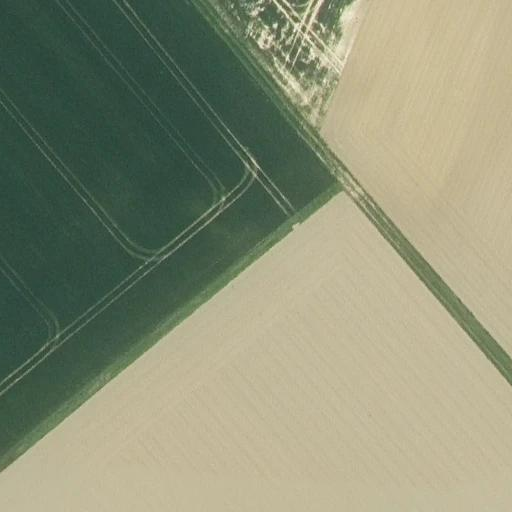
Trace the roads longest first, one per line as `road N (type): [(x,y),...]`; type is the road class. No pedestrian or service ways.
road 1 (track): [(511,376),(189,0)]
road 2 (track): [(350,194),(0,491)]
